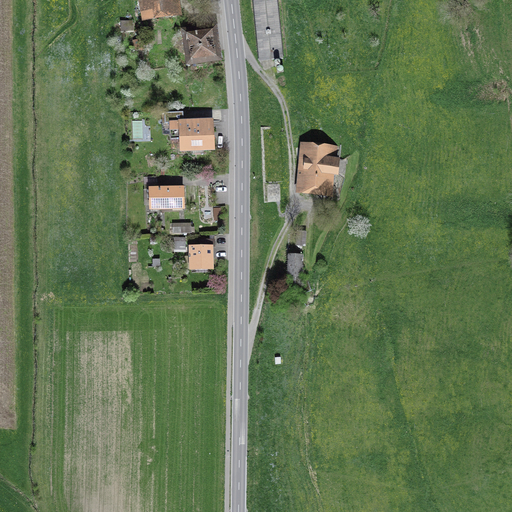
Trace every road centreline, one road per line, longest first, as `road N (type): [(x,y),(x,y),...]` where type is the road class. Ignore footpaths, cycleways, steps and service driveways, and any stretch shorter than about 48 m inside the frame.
road 1 (secondary): [(238,511),(242,178)]
road 2 (secondary): [(242,178),(231,0)]
road 3 (track): [(294,209),(241,338)]
